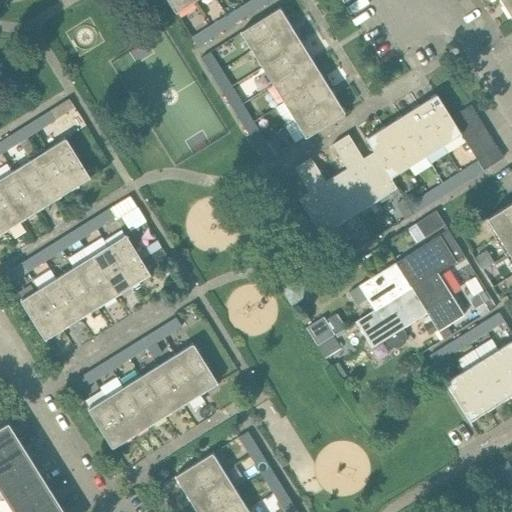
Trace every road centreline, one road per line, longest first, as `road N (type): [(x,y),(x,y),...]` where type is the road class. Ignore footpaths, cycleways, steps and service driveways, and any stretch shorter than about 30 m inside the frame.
road 1 (residential): [(104,511),(0,351)]
road 2 (residential): [(381,0),(481,59),(511,109)]
